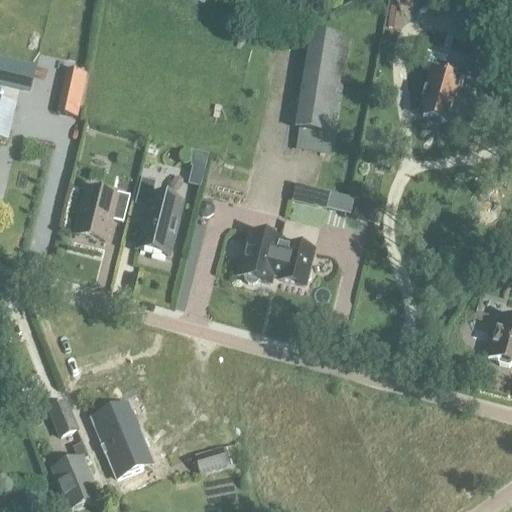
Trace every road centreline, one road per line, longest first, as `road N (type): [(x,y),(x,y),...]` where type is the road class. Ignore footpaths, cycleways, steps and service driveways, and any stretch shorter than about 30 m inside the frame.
road 1 (residential): [(511,419),(0,280)]
road 2 (unknown): [(116,511),(20,286)]
